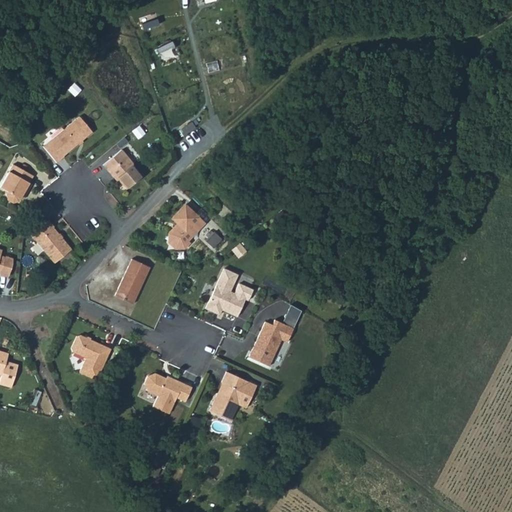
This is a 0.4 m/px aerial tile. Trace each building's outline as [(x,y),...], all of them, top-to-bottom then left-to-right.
[(43,146),(56,163),(64,156),(63,155),(92,132),(79,116),(43,146)] [(142,176),(121,149),(103,165),(113,177),(115,176),(126,189),(142,176)] [(29,182),(33,176),(13,164),(0,186),(0,187),(8,191),(6,194),(8,200),(13,203),(18,201),(24,191),(26,192),(31,184),(29,182)] [(204,223),(184,204),(171,218),(177,224),(168,233),(169,242),(175,248),(184,248),(189,242),(187,240),(204,223)] [(48,220),(30,235),(54,263),(71,249),(53,228),(54,227),(48,220)] [(0,273),(8,276),(11,265),(12,259),(0,255),(0,253),(1,251),(0,250),(0,273)] [(131,259),(114,296),(132,304),(149,267),(131,259)] [(224,269),(205,308),(219,315),(221,309),(237,316),(245,298),(252,301),(256,291),(238,282),(233,293),(230,291),(237,275),(224,269)] [(249,357),(269,366),(281,340),(287,342),(293,328),(274,320),(272,325),(265,321),(249,357)] [(68,347),(69,350),(85,358),(79,372),(96,380),(110,349),(77,334),(74,335),(68,347)] [(0,374),(1,375),(6,361),(8,353),(0,350),(0,374)] [(17,364),(6,361),(1,375),(0,380),(0,384),(10,388),(17,364)] [(209,411),(230,421),(238,405),(247,409),(257,386),(226,371),(221,382),(224,383),(219,394),(217,393),(209,411)] [(147,376),(144,383),(146,391),(157,396),(153,406),(168,413),(176,397),(185,401),(191,387),(171,378),(170,380),(154,373),(147,376)]
